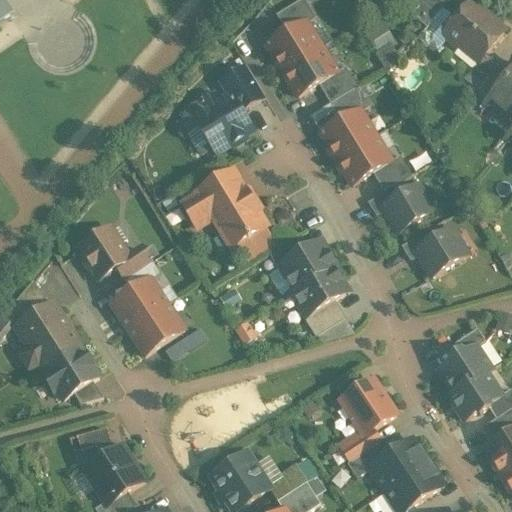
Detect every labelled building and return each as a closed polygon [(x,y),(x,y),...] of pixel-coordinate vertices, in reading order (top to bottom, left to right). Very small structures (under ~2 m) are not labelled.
[(0,0),(0,26),(10,20),(0,4),(0,0)] [(346,0),(356,14),(372,5),(368,0),(346,0)] [(417,0),(417,1),(436,17),(442,11),(450,0),(417,0)] [(304,1),(276,18),(288,37),(306,26),(307,27),(316,21),(304,1)] [(494,23),(484,15),(479,15),(470,8),(457,23),(443,41),(446,44),(454,50),(461,48),(480,65),(481,65),(486,58),(504,36),(495,29),(494,23)] [(436,17),(419,38),(420,43),(433,55),(437,54),(446,44),(443,41),(457,23),(442,11),(436,17)] [(367,35),(387,70),(405,60),(384,24),(367,35)] [(288,37),(268,49),(283,75),(322,51),(307,27),(306,26),(288,37)] [(322,51),(283,75),(299,100),(319,88),(337,77),(337,76),(322,51)] [(486,58),(481,65),(480,65),(464,83),(479,95),(480,96),(497,75),(502,70),(486,58)] [(247,70),(222,85),(231,100),(232,99),(242,115),(266,101),(247,70)] [(346,70),(337,76),(337,77),(319,88),(331,107),(358,90),(346,70)] [(497,75),(480,96),(479,95),(476,100),(485,108),(506,83),(497,75)] [(511,75),(506,83),(485,108),(511,130),(511,136),(506,143),(507,145),(511,138),(511,75)] [(358,90),(331,107),(342,125),(360,114),(361,115),(370,110),(358,90)] [(231,100),(220,106),(214,97),(200,106),(206,115),(194,122),(216,158),(254,135),(242,115),(232,99),(231,100)] [(331,107),(310,119),(322,138),(342,125),(331,107)] [(342,125),(322,138),(337,164),(376,140),(361,115),(360,114),(342,125)] [(376,140),(337,164),(353,189),(373,177),(391,166),(391,165),(376,140)] [(391,166),(373,177),(385,196),(412,179),(400,159),(391,165),(391,166)] [(267,230),(234,175),(198,197),(199,199),(184,208),(196,228),(212,219),(232,252),(240,247),(260,234),(266,231),(267,230)] [(385,196),(368,206),(376,219),(385,214),(383,211),(405,197),(399,188),(412,180),(412,179),(385,196)] [(405,197),(383,211),(385,214),(399,237),(434,216),(418,189),(405,197)] [(445,223),(402,250),(410,263),(418,258),(416,255),(439,241),(433,232),(446,224),(445,223)] [(260,234),(270,252),(277,248),(266,231),(260,234)] [(110,232),(80,251),(101,283),(118,272),(131,264),(130,262),(121,248),(122,244),(117,236),(112,235),(110,232)] [(439,241),(416,255),(418,258),(433,281),(468,259),(452,233),(439,241)] [(260,234),(240,247),(250,264),(270,252),(260,234)] [(300,240),(270,259),(277,271),(280,270),(280,269),(307,252),(300,240)] [(307,252),(280,269),(280,270),(295,293),(295,294),(334,271),(337,270),(321,244),(307,252)] [(144,253),(130,262),(131,264),(118,272),(125,284),(152,266),(144,253)] [(55,259),(11,311),(22,329),(51,311),(35,285),(56,259),(55,259)] [(152,266),(125,284),(133,294),(151,282),(161,276),(152,266)] [(334,271),(295,294),(295,293),(292,295),(300,308),(300,313),(305,322),(306,323),(336,305),(349,296),(334,271)] [(151,282),(168,308),(178,302),(161,276),(151,282)] [(133,294),(112,308),(128,334),(168,308),(151,282),(133,294)] [(336,305),(306,323),(305,322),(304,322),(316,341),(318,339),(346,322),(336,305)] [(168,308),(128,334),(145,360),(185,334),(168,308)] [(22,329),(18,332),(29,350),(23,359),(31,370),(41,369),(43,372),(44,372),(77,351),(79,349),(80,349),(54,309),(51,311),(22,329)] [(346,322),(318,339),(323,347),(350,340),(355,337),(346,322)] [(248,326),(235,334),(245,349),(257,341),(248,326)] [(477,332),(454,347),(460,357),(474,347),(477,351),(486,345),(477,332)] [(184,344),(190,354),(207,343),(200,333),(184,344)] [(184,344),(166,355),(173,365),(190,354),(184,344)] [(460,357),(451,363),(452,365),(439,374),(454,397),(455,398),(487,377),(492,374),(477,351),(474,347),(460,357)] [(77,351),(44,372),(51,382),(47,384),(54,395),(58,393),(65,404),(75,398),(94,385),(100,382),(93,371),(94,369),(87,359),(86,360),(79,349),(77,351)] [(487,377),(455,398),(454,397),(449,400),(465,424),(478,415),(480,418),(489,412),(503,402),(501,399),(487,377)] [(373,384),(342,405),(363,436),(365,440),(373,434),(397,419),(373,384)] [(94,385),(75,398),(81,409),(104,402),(94,385)] [(511,395),(510,393),(501,399),(503,402),(489,412),(496,422),(511,411),(511,395)] [(511,411),(496,422),(486,429),(497,446),(511,435),(511,411)] [(104,463),(118,454),(111,443),(108,432),(77,441),(82,456),(97,452),(104,463)] [(363,436),(341,451),(351,465),(374,450),(381,445),(373,434),(365,440),(363,436)] [(511,435),(497,446),(486,453),(499,471),(497,472),(503,480),(511,473),(511,435)] [(383,463),(370,472),(370,473),(385,495),(429,467),(413,443),(383,463)] [(351,465),(348,468),(357,482),(370,473),(370,472),(383,463),(374,450),(351,465)] [(144,486),(122,451),(118,454),(104,463),(87,474),(107,505),(109,508),(128,496),(144,486)] [(247,461),(215,482),(234,511),(239,511),(268,493),(267,491),(247,461)] [(429,467),(385,495),(396,511),(410,511),(414,510),(444,490),(429,467)] [(267,491),(268,493),(278,505),(307,486),(295,468),(278,479),(280,483),(267,491)] [(511,473),(503,480),(508,487),(509,487),(511,491),(511,473)] [(315,511),(321,508),(307,486),(278,505),(282,511),(315,511)] [(128,496),(109,508),(107,505),(95,511),(133,511),(137,510),(128,496)]
